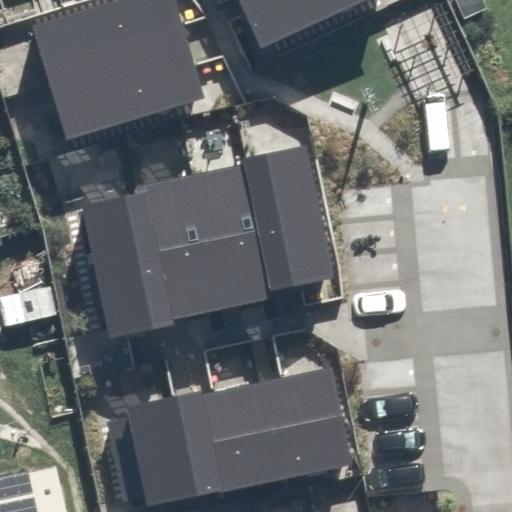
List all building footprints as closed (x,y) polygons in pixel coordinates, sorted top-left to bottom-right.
[(198,91),(169,0),(85,0),(24,19),(60,134),(198,91)] [(233,0),(254,44),(347,0),(233,0)] [(138,186),(73,199),(100,330),(166,317),(165,312),(273,290),(271,282),(324,271),(298,140),(235,153),(236,158),(137,179),(138,186)] [(433,233),(376,238),(381,288),(438,282),(433,233)] [(140,500),(343,457),(322,363),(229,383),(228,375),(118,399),(140,500)] [(66,511),(58,473),(0,485),(0,511),(66,511)]
